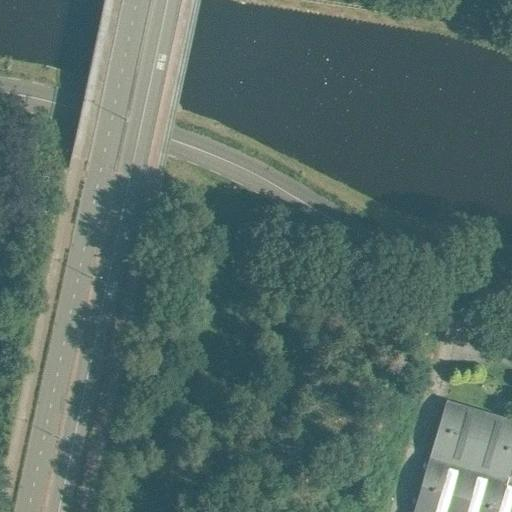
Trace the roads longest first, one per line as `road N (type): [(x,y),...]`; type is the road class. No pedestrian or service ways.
road 1 (tertiary): [(511,298),(396,254),(217,158),(0,92)]
road 2 (tertiary): [(136,0),(28,511)]
road 3 (tertiary): [(52,511),(160,0)]
